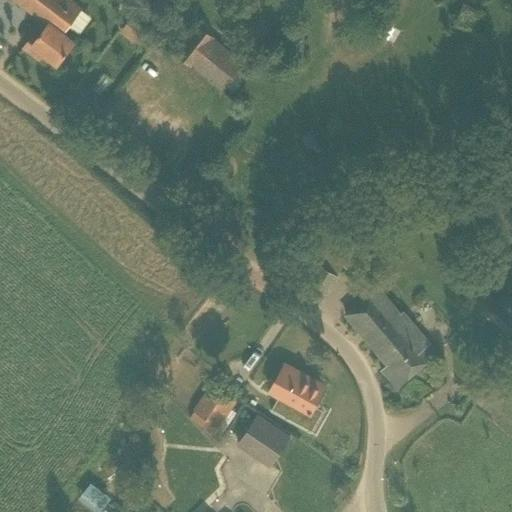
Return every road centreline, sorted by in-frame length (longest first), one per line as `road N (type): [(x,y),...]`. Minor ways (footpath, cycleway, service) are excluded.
road 1 (unclassified): [(269,289),(0,85)]
road 2 (unclassified): [(269,289),(290,263),(325,241),(511,181)]
road 3 (unclassified): [(368,511),(368,386),(336,339),(269,289)]
